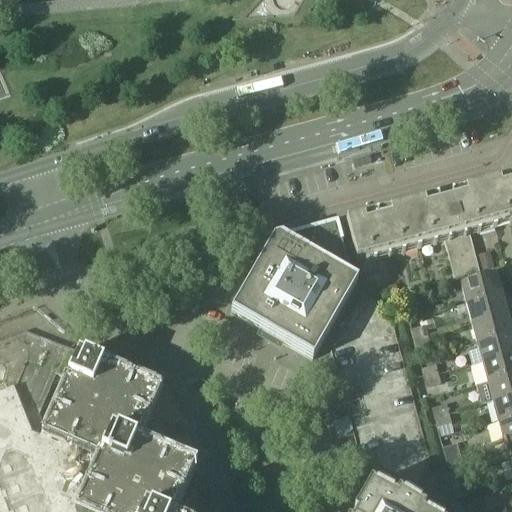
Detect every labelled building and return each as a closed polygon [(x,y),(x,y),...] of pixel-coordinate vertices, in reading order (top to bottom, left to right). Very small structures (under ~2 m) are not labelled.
[(271,69),(255,73),(257,79),(273,75),(271,69)] [(511,177),(511,178),(345,224),(355,263),(442,240),(453,281),(478,275),(467,233),(493,226),(511,220),(511,177)] [(272,242),(249,283),(230,316),(312,363),(357,284),(350,279),(349,280),(346,278),(349,275),(347,270),(344,259),(345,259),(344,256),(340,245),(342,245),(337,225),(272,242)] [(460,286),(466,306),(501,297),(495,277),(460,286)] [(506,317),(501,297),(466,306),(471,326),(506,317)] [(402,301),(404,311),(418,307),(415,298),(402,301)] [(471,326),(476,346),(511,336),(506,317),(471,326)] [(411,333),(413,341),(426,338),(424,330),(411,333)] [(511,357),(511,338),(511,336),(476,346),(482,365),(511,357)] [(426,338),(413,341),(415,351),(428,347),(426,338)] [(0,511),(177,511),(195,471),(143,449),(146,444),(140,441),(163,389),(105,365),(105,367),(77,355),(66,382),(64,381),(39,438),(32,434),(13,388),(7,390),(5,384),(0,385),(0,511)] [(511,357),(482,365),(487,385),(511,378),(511,357)] [(423,377),(424,381),(437,377),(435,369),(421,373),(423,377)] [(439,386),(437,377),(424,381),(426,390),(439,386)] [(511,399),(511,378),(487,385),(492,405),(511,399)] [(511,399),(492,405),(498,424),(511,420),(511,399)] [(445,408),(432,412),(435,420),(448,417),(445,408)] [(448,417),(435,420),(437,429),(450,426),(448,417)] [(511,441),(511,420),(498,424),(503,444),(511,441)] [(511,441),(503,444),(508,464),(511,462),(511,441)] [(445,460),(459,456),(456,447),(443,451),(445,460)] [(459,456),(445,460),(448,469),(461,465),(459,456)] [(376,490),(370,487),(368,490),(355,511),(423,511),(419,509),(419,507),(405,498),(404,500),(397,497),(395,501),(391,499),(392,497),(377,488),(376,490)] [(456,500),(469,496),(467,487),(454,491),(456,500)] [(501,494),(492,497),(496,511),(504,508),(501,494)] [(490,511),(496,511),(492,497),(483,499),(486,511),(490,511)]
